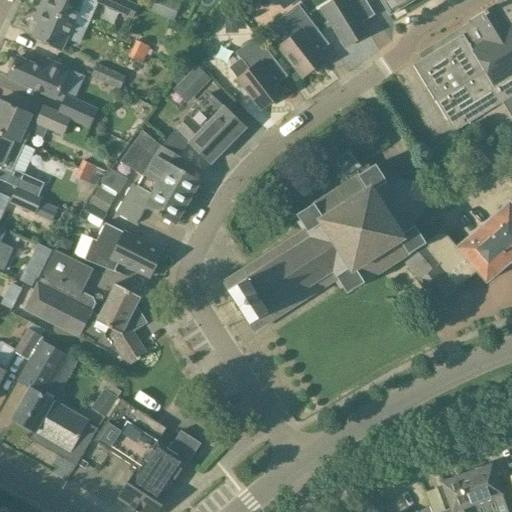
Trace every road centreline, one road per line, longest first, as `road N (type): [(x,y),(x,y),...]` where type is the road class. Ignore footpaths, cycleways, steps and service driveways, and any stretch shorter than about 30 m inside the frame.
road 1 (residential): [(298,462),(196,304),(194,259),(224,196),(274,142),(386,67),(416,31),(473,0)]
road 2 (tertiary): [(298,462),(418,387),(511,348)]
road 3 (residential): [(511,427),(314,504)]
